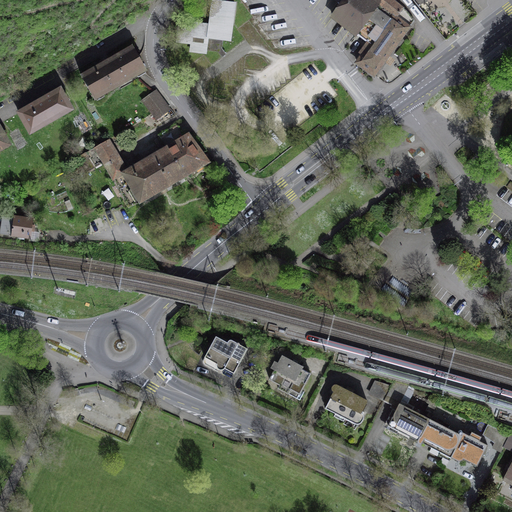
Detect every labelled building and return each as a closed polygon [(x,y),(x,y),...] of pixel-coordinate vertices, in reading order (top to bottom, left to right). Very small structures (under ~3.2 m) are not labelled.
[(206,50),(218,52),(222,57),(226,54),(222,48),(223,40),(230,40),(235,3),(212,0),(209,25),(204,25),(204,30),(178,26),(176,41),(191,43),(190,51),(205,53),(206,50)] [(334,0),(340,4),(332,15),(370,44),(357,62),(374,75),(414,20),(408,12),(392,0),(334,0)] [(82,76),(94,99),(145,70),(133,47),(110,60),(110,59),(103,63),(104,64),(82,76)] [(19,112),(30,132),(71,108),(60,89),(19,112)] [(156,90),(143,100),(152,113),(165,103),(156,90)] [(165,103),(152,113),(157,119),(170,110),(165,103)] [(166,148),(167,148),(184,176),(195,169),(195,168),(205,163),(207,162),(188,135),(185,137),(176,124),(158,135),(166,148)] [(0,148),(8,144),(0,129),(0,148)] [(103,162),(113,179),(125,172),(115,156),(116,156),(111,148),(106,141),(95,147),(103,162)] [(103,162),(95,147),(86,152),(94,167),(103,162)] [(130,207),(140,201),(140,202),(184,176),(167,148),(166,148),(125,172),(113,179),(130,207)] [(94,167),(86,152),(79,157),(87,172),(94,167)] [(32,221),(2,217),(0,233),(0,234),(13,236),(13,233),(30,235),(30,230),(33,230),(34,227),(31,227),(32,221)] [(229,341),(228,344),(224,341),(222,344),(214,340),(205,357),(217,364),(217,367),(217,368),(219,370),(221,370),(223,370),(225,368),(233,373),(247,349),(239,345),(240,344),(238,343),(237,344),(232,341),(229,341)] [(303,367),(282,356),(278,363),(274,361),(271,367),(275,369),(269,379),(279,385),(278,388),(288,394),(291,389),(299,393),(310,374),(302,369),(303,367)] [(383,401),(386,397),(391,386),(377,381),(370,395),(383,401)] [(409,386),(393,381),(391,386),(386,397),(393,400),(399,403),(400,403),(409,386)] [(336,385),(333,386),(330,392),(333,394),(325,408),(335,413),(334,416),(343,421),(345,418),(355,424),(358,424),(359,424),(360,423),(362,421),(363,419),(363,417),(363,415),(361,413),(367,401),(336,385)] [(429,419),(400,403),(399,403),(396,410),(392,408),(383,427),(397,434),(398,430),(418,441),(429,419)] [(462,435),(429,419),(418,441),(441,452),(439,455),(449,460),(450,457),(462,435)] [(510,434),(487,424),(482,435),(494,443),(492,447),(501,452),(504,445),(510,434)] [(462,461),(464,459),(477,466),(487,445),(479,441),(481,437),(472,432),(470,436),(463,433),(462,435),(450,457),(458,461),(459,461),(461,461),(462,461)] [(511,463),(503,480),(511,484),(511,487),(511,489),(511,463)]
